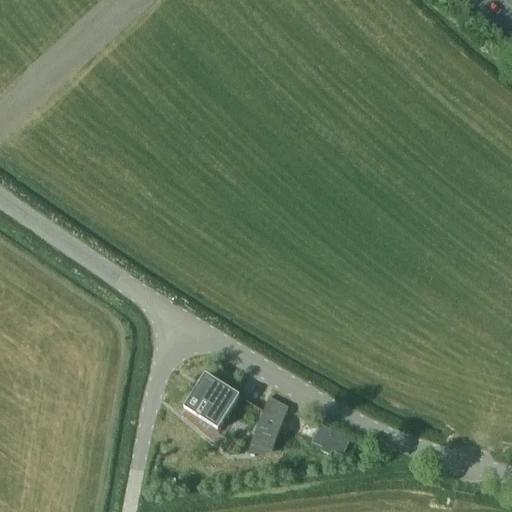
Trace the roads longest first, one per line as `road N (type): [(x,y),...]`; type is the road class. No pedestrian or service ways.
road 1 (tertiary): [(511,474),(373,430),(181,321)]
road 2 (unclassified): [(181,321),(0,199)]
road 3 (tertiary): [(129,511),(154,384),(181,321)]
